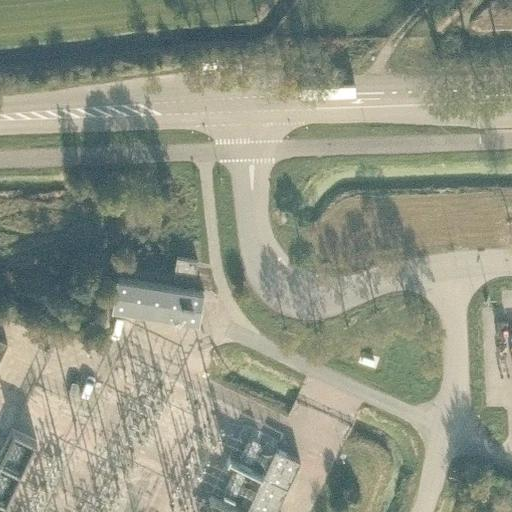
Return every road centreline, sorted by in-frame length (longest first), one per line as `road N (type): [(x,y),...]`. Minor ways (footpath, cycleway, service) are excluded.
road 1 (unclassified): [(445,292),(407,278),(330,291),(287,278),(257,235),(250,148)]
road 2 (unclassified): [(250,148),(511,139)]
road 3 (secondary): [(250,106),(511,98)]
road 4 (unclassified): [(0,158),(250,148)]
road 5 (secondary): [(250,106),(0,116)]
road 6 (unclassified): [(450,433),(458,327),(445,292)]
road 7 (track): [(434,0),(388,48),(365,103)]
